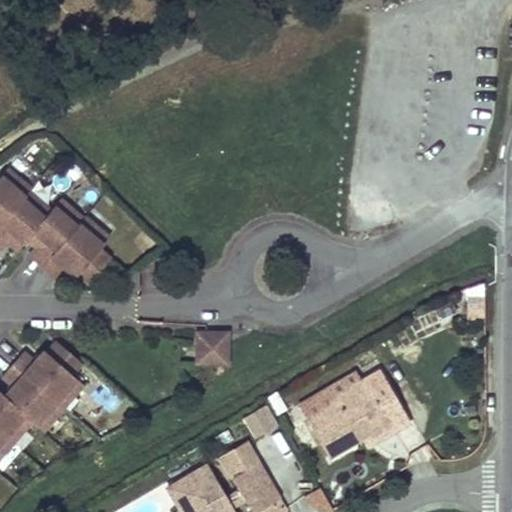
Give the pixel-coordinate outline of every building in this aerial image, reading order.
[(31,189),(6,168),(0,175),(0,223),(28,191),(29,191),(31,189)] [(50,210),(29,191),(28,191),(0,223),(0,246),(8,238),(20,248),(30,237),(29,236),(51,211),(50,210)] [(83,218),(60,198),(50,210),(51,211),(29,236),(30,237),(39,246),(31,255),(42,266),(83,219),(83,218)] [(109,238),(84,217),(83,218),(83,219),(42,266),(54,276),(63,265),(75,276),(77,273),(89,283),(110,259),(99,249),(109,238)] [(139,289),(139,271),(127,271),(128,289),(139,289)] [(470,314),(485,313),(484,293),(469,293),(470,314)] [(227,363),(227,333),(205,332),(205,340),(197,340),(197,362),(227,363)] [(205,340),(205,332),(197,332),(197,340),(205,340)] [(81,362),(57,341),(47,353),(44,350),(34,362),(23,353),(13,365),(62,407),(82,383),(71,374),(81,362)] [(62,407),(13,365),(3,376),(14,386),(5,395),(4,397),(31,420),(30,421),(41,430),(62,407)] [(408,421),(379,371),(332,398),(335,403),(308,419),(330,456),(363,437),(380,427),(385,435),(408,421)] [(308,398),(300,386),(291,391),(300,404),(308,398)] [(292,406),(282,388),(267,397),(277,415),(292,406)] [(31,420),(4,397),(5,395),(0,391),(0,434),(10,443),(30,421),(31,420)] [(274,422),(264,405),(244,417),(254,434),(274,422)] [(385,435),(380,427),(363,437),(367,445),(385,435)] [(0,455),(10,443),(0,434),(0,455)] [(279,497),(259,462),(233,477),(240,489),(244,496),(246,499),(252,511),(253,511),(263,507),(279,497)] [(227,497),(207,463),(167,487),(181,511),(235,511),(233,507),(229,500),(227,497)] [(320,486),(307,493),(318,511),(325,511),(333,507),(320,486)] [(244,496),(240,489),(227,497),(229,500),(233,507),(246,499),(244,496)] [(281,511),(286,510),(279,497),(263,507),(265,511),(281,511)]
